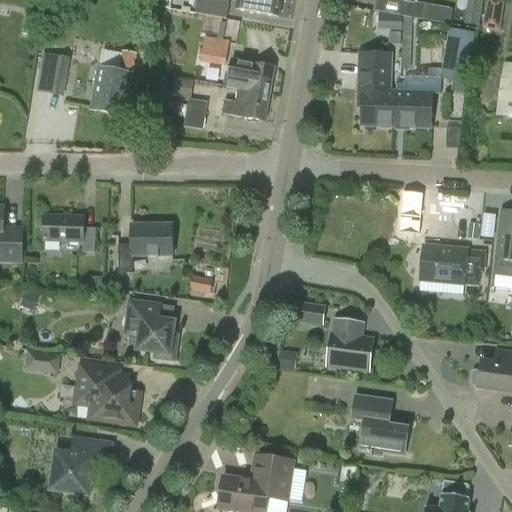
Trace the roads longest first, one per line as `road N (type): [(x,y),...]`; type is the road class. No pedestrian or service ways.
road 1 (residential): [(511,495),(361,285),(271,266)]
road 2 (residential): [(286,169),(0,170)]
road 3 (tertiary): [(139,511),(259,318),(271,266)]
road 4 (residential): [(511,181),(286,169)]
road 5 (tertiary): [(286,169),(316,0)]
